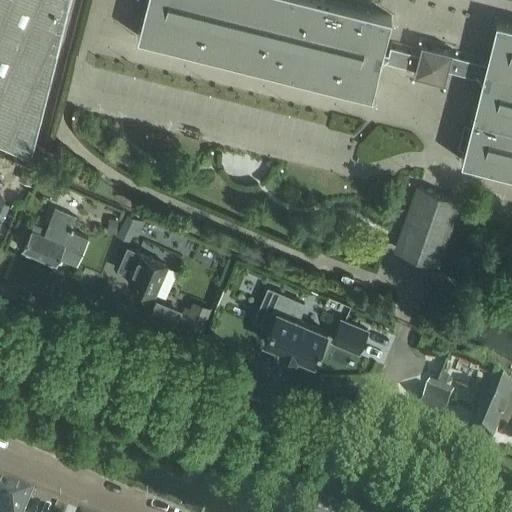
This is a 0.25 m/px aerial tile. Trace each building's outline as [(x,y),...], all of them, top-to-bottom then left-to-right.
[(69,0),(0,0),(0,136),(32,149),(69,0)] [(147,0),(138,36),(373,95),(382,60),(415,69),(414,73),(445,81),(448,69),(483,77),(462,160),(511,172),(511,23),(497,20),(486,62),(452,54),(453,50),(422,42),(419,53),(391,46),(389,54),(384,52),(393,17),(326,0),(147,0)] [(24,166),(18,180),(31,185),(37,171),(24,166)] [(437,261),(458,201),(421,188),(399,248),(437,261)] [(34,222),(25,242),(23,249),(57,264),(60,256),(78,264),(89,238),(73,231),(75,226),(73,225),(77,217),(55,207),(44,232),(40,230),(42,225),(34,222)] [(109,218),(108,233),(117,234),(119,219),(109,218)] [(168,263),(131,247),(122,269),(132,273),(128,282),(142,288),(145,294),(150,292),(155,294),(168,263)] [(432,281),(422,309),(437,314),(446,287),(432,281)] [(268,285),(262,301),(263,302),(277,307),(300,317),(307,301),(268,285)] [(182,314),(179,322),(200,331),(203,331),(212,308),(209,307),(193,301),(191,306),(189,305),(186,304),(182,314)] [(268,327),(262,343),(278,350),(277,352),(297,361),(298,358),(315,365),(330,330),(300,317),(277,307),(268,327)] [(342,315),(332,338),(360,350),(370,327),(342,315)] [(428,385),(422,400),(444,410),(451,395),(428,385)] [(476,415),(469,433),(491,442),(498,424),(505,427),(511,411),(511,394),(490,385),(483,400),(476,397),(469,412),(476,415)] [(0,511),(23,511),(29,498),(26,497),(26,495),(9,487),(8,489),(5,488),(0,499),(0,511)]
